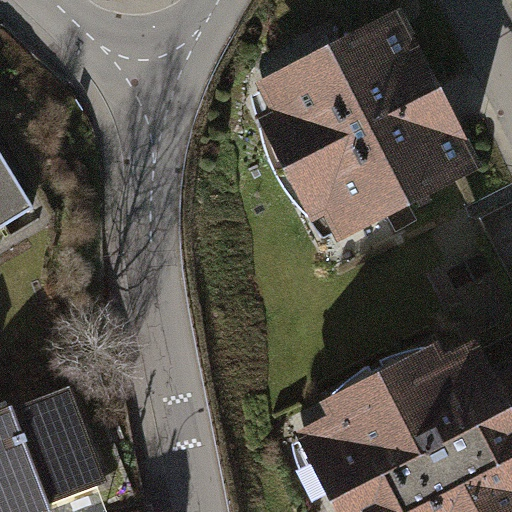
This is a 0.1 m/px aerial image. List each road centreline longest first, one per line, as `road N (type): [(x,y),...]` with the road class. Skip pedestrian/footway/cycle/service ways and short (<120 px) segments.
road 1 (residential): [(200,511),(151,261),(154,167),(173,93)]
road 2 (residential): [(50,0),(92,40),(173,93)]
